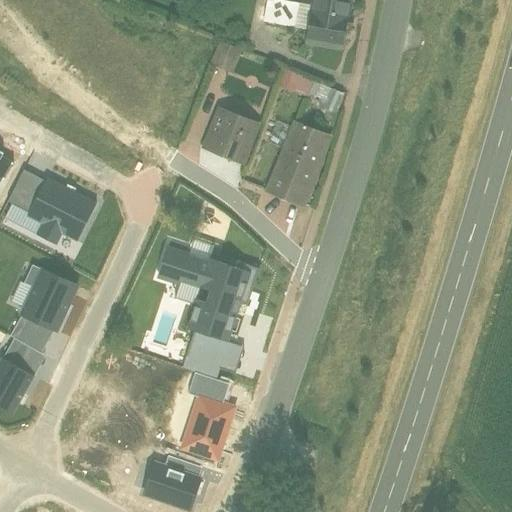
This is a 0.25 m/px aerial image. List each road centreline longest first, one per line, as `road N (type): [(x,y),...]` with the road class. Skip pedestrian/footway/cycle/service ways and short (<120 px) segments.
road 1 (primary): [(384,511),(511,97)]
road 2 (residential): [(148,201),(24,467)]
road 3 (residential): [(324,271),(400,0)]
road 4 (residential): [(324,271),(243,511)]
road 5 (residential): [(152,147),(324,271)]
road 6 (residential): [(148,201),(0,114)]
